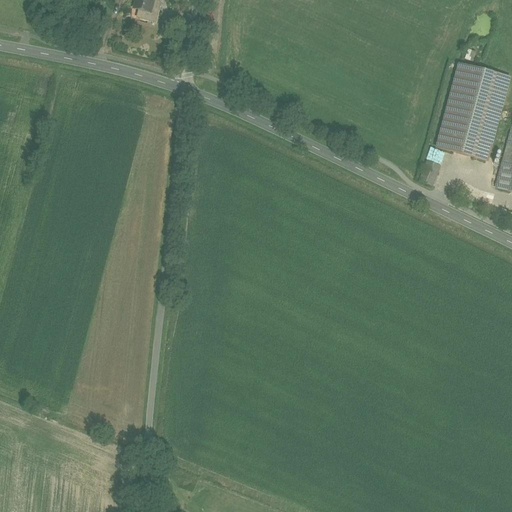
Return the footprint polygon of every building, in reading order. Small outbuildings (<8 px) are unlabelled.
[(137,0),(135,12),(141,13),(140,21),(160,25),(166,1),(161,0),(137,0)] [(504,106),(511,81),(473,70),(462,67),(459,66),(449,102),(436,151),(488,165),(504,106)] [(511,193),(511,130),(497,190),(511,193)] [(434,189),(442,169),(430,165),(423,185),(434,189)] [(511,214),(505,211),(501,219),(511,224),(511,214)]
